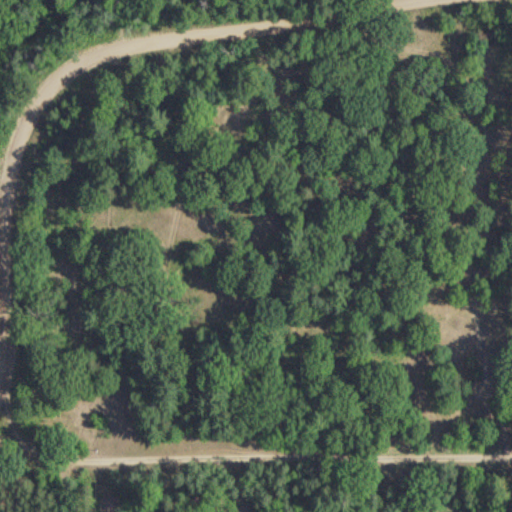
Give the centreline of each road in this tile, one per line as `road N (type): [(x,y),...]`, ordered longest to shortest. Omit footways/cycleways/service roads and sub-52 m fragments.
road 1 (residential): [(401,0),(77,62),(42,96),(15,148),(0,307)]
road 2 (track): [(0,415),(74,425),(413,420),(511,409)]
